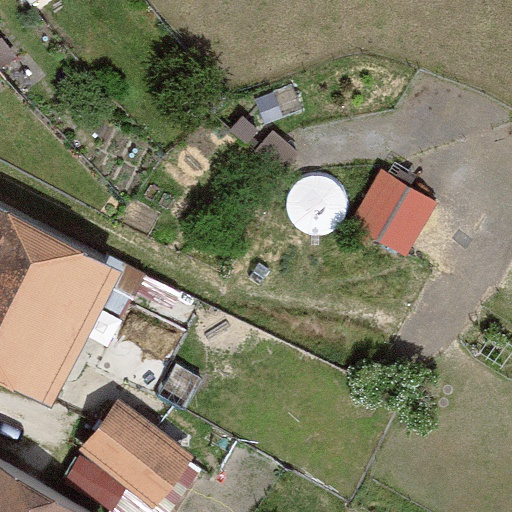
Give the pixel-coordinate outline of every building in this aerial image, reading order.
[(34,0),(43,12),(58,0),(34,0)] [(0,72),(8,65),(0,56),(0,72)] [(444,205),(390,171),(358,223),(412,257),(444,205)] [(0,200),(0,364),(59,393),(108,292),(141,307),(156,276),(0,200)] [(124,404),(90,452),(164,504),(198,456),(124,404)] [(91,511),(0,458),(0,511),(91,511)]
